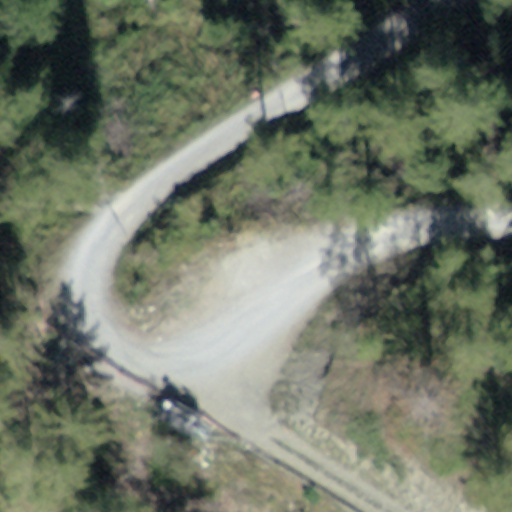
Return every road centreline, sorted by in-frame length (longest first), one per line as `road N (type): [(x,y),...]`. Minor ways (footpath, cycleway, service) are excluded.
road 1 (track): [(115,225),(241,129),(445,0)]
road 2 (track): [(511,219),(382,229),(341,247),(304,269),(249,332),(196,366)]
road 3 (track): [(196,366),(281,450),(379,511)]
road 4 (track): [(196,366),(154,375),(105,347),(90,325),(87,280),(115,225)]
